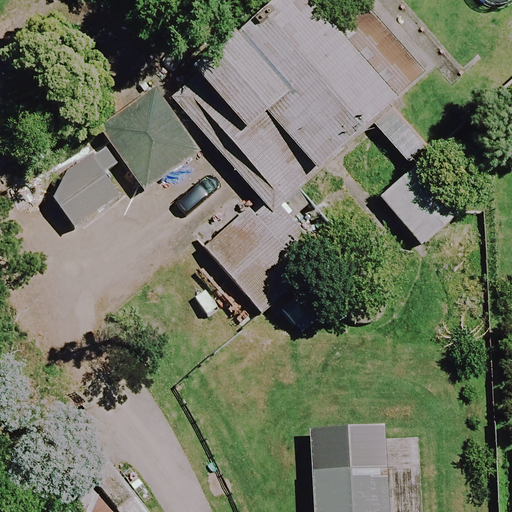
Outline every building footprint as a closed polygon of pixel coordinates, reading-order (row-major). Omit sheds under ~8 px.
[(399,109),(308,0),(286,0),(195,76),(247,139),(270,120),(318,177),(399,109)] [(399,116),(378,133),(407,170),(428,153),(399,116)] [(459,223),(419,172),(381,201),(421,252),(459,223)] [(309,284),(290,263),(307,248),(268,204),(251,219),(240,206),(196,245),(264,323),(309,284)] [(172,277),(154,292),(196,342),(214,326),(172,277)] [(423,511),(422,473),(316,477),(317,511),(423,511)]
